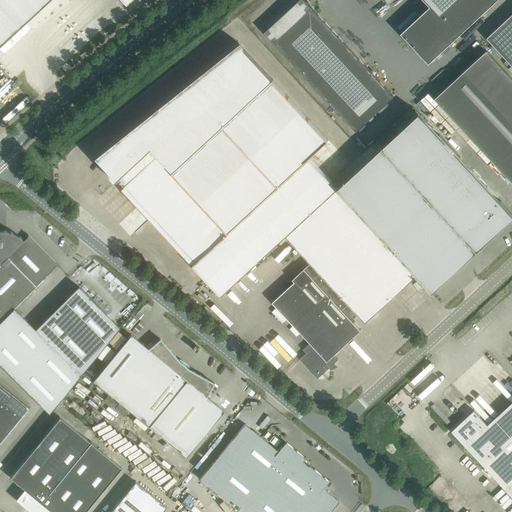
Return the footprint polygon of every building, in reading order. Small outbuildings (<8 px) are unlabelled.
[(0,0),(0,41),(45,0),(0,0)] [(393,96),(309,5),(304,0),(298,0),(296,2),(295,1),(296,0),(295,0),(263,23),(263,24),(265,23),(269,28),(265,32),(272,39),(356,130),(393,96)] [(496,0),(385,0),(389,5),(395,0),(425,0),(430,6),(401,33),(429,63),(496,0)] [(511,14),(487,37),(511,64),(511,14)] [(328,140),(280,87),(238,42),(93,157),(116,182),(119,179),(125,186),(196,262),(193,265),(221,296),(286,236),(317,268),(360,315),(366,322),(417,274),(433,291),(478,249),(476,247),(476,248),(383,147),(338,188),(309,157),(328,140)] [(479,57),(435,98),(511,180),(511,77),(487,50),(479,57)] [(420,113),(383,147),(476,248),(476,247),(478,249),(511,218),(511,212),(439,134),(420,113)] [(0,363),(49,413),(81,375),(120,327),(78,286),(35,329),(14,308),(36,286),(50,272),(57,265),(58,265),(56,263),(30,236),(28,235),(27,235),(28,236),(23,241),(21,238),(21,237),(11,232),(6,231),(0,230),(0,363)] [(361,330),(354,321),(355,320),(354,318),(358,315),(360,316),(360,315),(317,268),(310,274),(308,273),(297,283),(295,281),(272,302),(310,342),(303,349),(306,353),(300,359),(318,378),(330,367),(331,368),(335,365),(333,364),(338,359),(334,355),(361,330)] [(186,457),(224,410),(206,396),(214,383),(188,368),(184,364),(179,361),(160,339),(149,349),(131,334),(93,380),(186,457)] [(11,394),(0,384),(0,402),(2,405),(11,394)] [(28,408),(11,394),(2,405),(19,419),(28,408)] [(511,495),(511,402),(488,425),(474,410),(452,431),(511,495)] [(19,419),(2,405),(0,407),(0,415),(13,426),(19,419)] [(13,426),(0,415),(0,428),(6,434),(13,426)] [(27,491),(76,430),(60,417),(10,477),(27,491)] [(240,511),(329,511),(339,501),(323,488),(328,481),(309,465),(308,466),(302,461),(305,457),(285,442),(278,451),(245,424),(200,478),(240,511)] [(34,510),(90,442),(76,430),(27,491),(24,493),(23,492),(18,499),(30,509),(31,508),(34,510)] [(84,511),(121,467),(90,442),(34,510),(36,511),(84,511)] [(161,511),(166,507),(135,481),(110,511),(161,511)]
